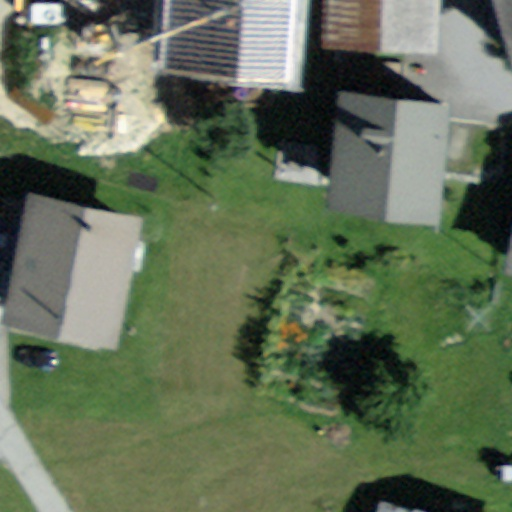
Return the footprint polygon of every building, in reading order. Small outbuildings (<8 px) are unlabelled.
[(185,55),(284,60),(287,0),(187,0),(187,15),(185,55)] [(330,0),(329,34),(430,38),(431,0),(330,0)] [(511,0),(503,0),(506,6),(511,29),(511,0)] [(447,106),(352,92),(338,190),(434,204),(446,115),(447,106)] [(43,198),(19,309),(64,319),(108,329),(133,218),(43,198)] [(434,511),(385,501),(382,511),(434,511)]
